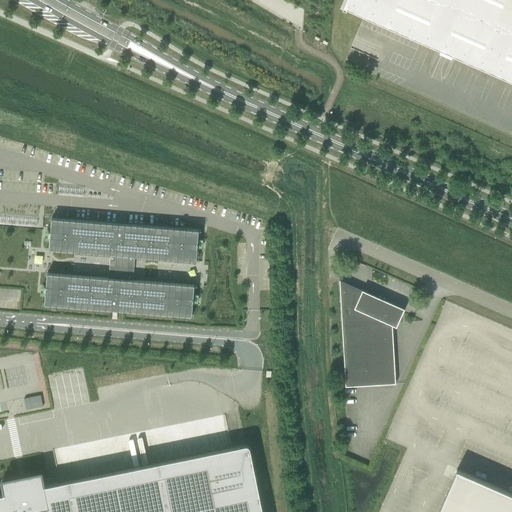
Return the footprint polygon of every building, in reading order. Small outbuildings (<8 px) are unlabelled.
[(511,0),(346,0),(342,9),(346,11),(347,9),(511,81),(511,0)] [(47,274),(45,305),(192,317),(194,286),(133,281),(135,256),(196,261),(199,230),(52,219),(49,249),(110,254),(108,279),(47,274)] [(396,384),(393,335),(405,309),(340,280),(346,386),(396,384)] [(40,395),(24,397),(26,408),(42,405),(40,395)] [(0,511),(263,511),(250,447),(249,445),(246,444),(45,485),(42,472),(2,480),(5,493),(0,494),(0,511)] [(511,511),(511,493),(457,470),(438,511),(511,511)]
